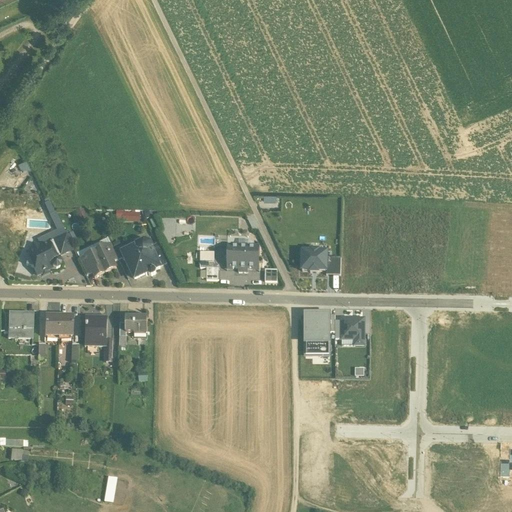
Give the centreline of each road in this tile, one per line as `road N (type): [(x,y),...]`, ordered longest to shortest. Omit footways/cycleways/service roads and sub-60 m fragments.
road 1 (track): [(291,511),(294,292),(153,0)]
road 2 (unclassified): [(421,304),(0,293)]
road 3 (residential): [(416,433),(421,304)]
